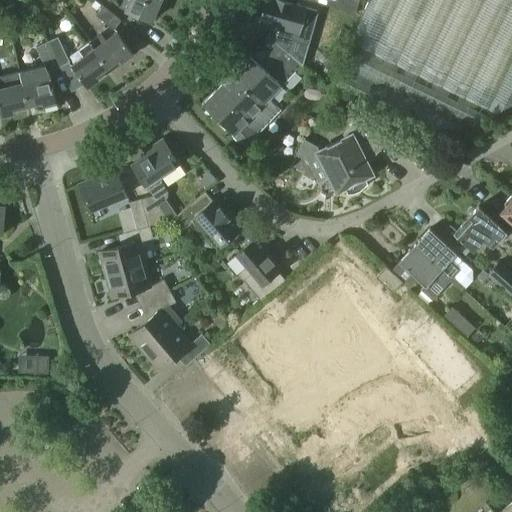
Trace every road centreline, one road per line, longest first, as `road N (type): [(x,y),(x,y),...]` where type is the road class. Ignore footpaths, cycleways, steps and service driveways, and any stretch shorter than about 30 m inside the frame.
road 1 (residential): [(511,138),(362,216),(317,230),(276,217),(151,89)]
road 2 (residential): [(233,511),(114,382),(96,351),(36,148)]
road 3 (residential): [(36,148),(77,135),(151,89)]
